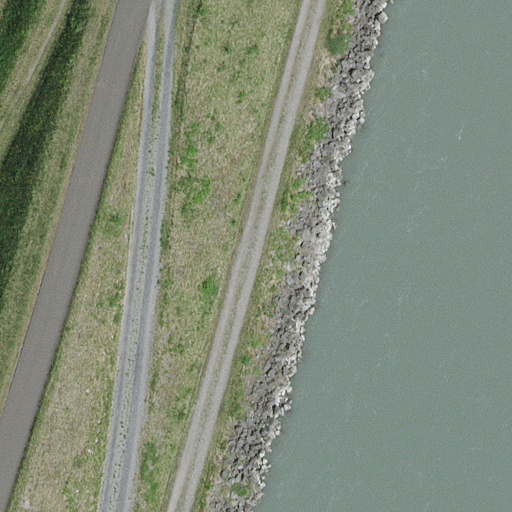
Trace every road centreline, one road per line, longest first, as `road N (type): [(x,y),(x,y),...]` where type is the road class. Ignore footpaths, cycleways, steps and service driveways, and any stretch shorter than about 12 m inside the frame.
road 1 (track): [(319,0),(175,511)]
road 2 (track): [(159,0),(113,511)]
road 3 (track): [(137,0),(61,299),(0,488)]
